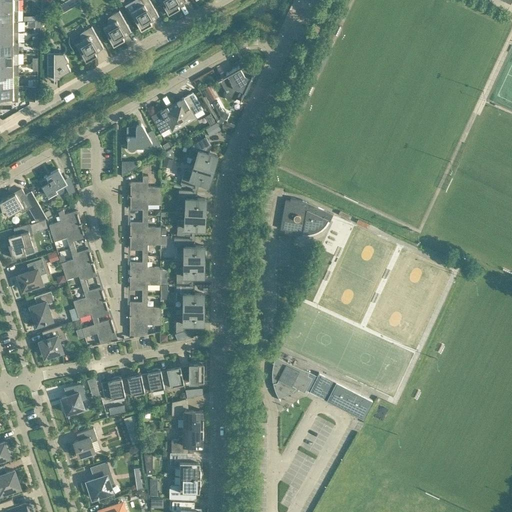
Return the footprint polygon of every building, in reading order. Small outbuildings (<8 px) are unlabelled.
[(0,0),(0,9),(18,10),(18,0),(0,0)] [(66,0),(58,5),(62,12),(70,8),(66,0)] [(149,17),(156,13),(158,16),(159,16),(149,0),(133,0),(132,1),(136,8),(131,11),(141,29),(152,23),(149,17)] [(179,7),(176,2),(179,0),(185,0),(186,0),(185,0),(160,0),(168,13),(179,7)] [(162,3),(158,6),(162,13),(166,11),(162,3)] [(18,10),(0,9),(0,20),(18,20),(18,10)] [(124,39),(121,33),(129,29),(130,32),(131,31),(119,10),(118,10),(118,11),(111,15),(110,16),(108,17),(107,20),(108,22),(109,24),(103,27),(113,45),(124,39)] [(18,20),(0,20),(0,31),(18,31),(18,20)] [(96,54),(93,49),(101,44),(103,47),(91,26),(82,31),(80,33),(80,35),(80,37),(81,39),(75,43),(85,61),(96,54)] [(18,31),(0,31),(0,42),(18,42),(18,31)] [(18,42),(0,42),(0,52),(18,53),(18,42)] [(18,53),(0,52),(0,63),(18,64),(18,53)] [(47,73),(48,73),(48,65),(54,65),(54,77),(54,75),(58,75),(59,76),(70,69),(66,62),(68,60),(63,52),(47,52),(47,73)] [(18,64),(0,63),(0,74),(18,75),(18,64)] [(245,67),(243,65),(240,67),(239,65),(226,73),(227,74),(218,79),(218,80),(219,79),(226,92),(225,94),(225,95),(225,96),(226,97),(226,98),(227,98),(228,99),(228,100),(229,100),(231,100),(232,100),(233,100),(234,100),(235,99),(236,98),(240,99),(239,100),(240,100),(244,91),(245,92),(252,78),(250,78),(252,74),(250,73),(249,72),(247,71),(246,69),(245,67)] [(18,75),(0,74),(0,85),(12,85),(12,86),(18,86),(18,75)] [(0,96),(12,97),(12,86),(12,85),(0,85),(0,96)] [(38,97),(38,91),(32,91),(32,85),(26,85),(26,99),(37,99),(36,99),(36,97),(38,97)] [(172,103),(183,124),(195,118),(193,114),(202,109),(193,92),(178,100),(179,102),(173,105),(172,103)] [(221,116),(226,119),(229,113),(223,111),(217,100),(213,102),(221,116)] [(183,124),(172,103),(172,104),(172,105),(167,108),(166,107),(151,115),(161,132),(170,127),(172,130),(183,124)] [(216,122),(206,128),(210,135),(220,129),(216,122)] [(142,125),(142,124),(141,123),(140,123),(139,123),(138,123),(137,123),(137,124),(136,124),(136,125),(136,126),(136,129),(127,129),(127,135),(126,135),(126,137),(127,137),(127,146),(127,147),(127,148),(128,149),(129,150),(130,151),(131,151),(132,151),(133,151),(134,150),(135,150),(135,149),(136,148),(136,147),(136,146),(143,146),(149,143),(153,150),(158,147),(161,145),(152,130),(147,133),(142,125)] [(194,164),(214,170),(214,168),(215,167),(215,165),(214,164),(214,162),(216,155),(204,151),(206,147),(210,144),(206,137),(193,144),(192,145),(191,147),(189,154),(194,156),(196,158),(194,164)] [(214,170),(194,164),(193,169),(190,171),(184,169),(180,183),(195,188),(197,180),(208,184),(210,176),(211,175),(212,174),(213,173),(213,171),(214,170)] [(56,191),(56,192),(57,193),(58,193),(59,193),(60,193),(61,193),(62,193),(63,192),(63,191),(64,190),(64,189),(64,188),(64,187),(64,186),(67,184),(58,168),(44,176),(44,178),(40,181),(48,195),(56,191)] [(129,194),(129,195),(161,195),(161,186),(148,186),(148,175),(142,175),(142,181),(130,181),(130,194),(129,194)] [(73,186),(67,189),(69,194),(75,191),(73,186)] [(21,212),(32,206),(22,189),(0,201),(0,203),(2,211),(5,210),(8,215),(19,209),(21,212)] [(185,212),(206,213),(206,212),(206,210),(206,209),(205,207),(205,206),(205,198),(194,198),(194,191),(179,189),(178,204),(184,204),(186,207),(185,212)] [(161,204),(161,195),(129,195),(130,195),(130,209),(142,209),(142,215),(148,215),(148,204),(161,204)] [(34,208),(39,205),(34,196),(28,199),(34,208)] [(302,233),(305,233),(307,233),(309,233),(311,233),(313,232),(315,232),(317,231),(319,230),(321,228),(323,227),(324,225),(325,224),(327,222),(328,220),(330,221),(333,214),(303,200),(290,198),(290,200),(285,199),(280,229),(285,229),(284,232),(297,234),(297,232),(302,233)] [(49,224),(51,232),(81,223),(81,222),(80,223),(76,210),(65,213),(63,208),(58,211),(61,220),(49,224)] [(204,220),(205,219),(205,218),(206,216),(206,215),(206,213),(185,212),(185,218),(183,220),(177,220),(177,234),(192,235),(192,227),(204,228),(204,220)] [(148,226),(148,215),(142,215),(142,221),(130,221),(130,234),(129,234),(129,235),(160,235),(161,226),(148,226)] [(82,223),(81,223),(51,232),(54,241),(66,237),(70,248),(75,246),(73,240),(85,236),(81,224),(82,223)] [(32,243),(27,224),(13,228),(15,234),(8,236),(10,243),(8,243),(12,258),(26,254),(24,246),(32,243)] [(160,244),(160,235),(129,235),(130,235),(130,249),(142,249),(142,255),(147,255),(148,244),(160,244)] [(184,260),(205,260),(205,259),(205,257),(204,256),(204,254),(203,253),(203,245),(192,245),(192,238),(174,237),(174,246),(176,246),(176,252),(182,252),(184,255),(184,260)] [(77,251),(75,246),(70,248),(73,258),(61,262),(64,271),(94,261),(93,260),(93,261),(88,248),(77,251)] [(147,266),(147,255),(142,255),(142,261),(130,261),(130,274),(129,274),(129,275),(160,275),(160,266),(147,266)] [(46,272),(41,258),(27,263),(30,271),(18,275),(20,281),(18,282),(20,288),(22,287),(23,289),(42,283),(39,274),(46,272)] [(205,260),(184,260),(184,266),(182,268),(176,268),(176,283),(191,283),(191,275),(203,275),(203,268),(204,266),(204,265),(205,263),(205,262),(205,260)] [(94,261),(64,271),(66,279),(79,275),(82,286),(87,284),(85,278),(97,275),(93,262),(94,261)] [(160,284),(160,276),(160,275),(129,275),(130,275),(130,289),(142,289),(142,295),(147,295),(147,284),(160,284)] [(89,290),(87,284),(82,286),(85,296),(73,300),(76,309),(106,299),(106,298),(105,299),(101,286),(89,290)] [(184,308),(204,308),(204,306),(204,305),(204,303),(203,302),(203,301),(203,293),(191,293),(191,285),(176,285),(176,300),(182,300),(184,302),(184,308)] [(54,300),(53,297),(57,296),(55,289),(51,290),(34,296),(36,303),(30,305),(33,316),(32,317),(35,327),(45,324),(45,322),(52,319),(47,303),(54,300)] [(147,306),(147,295),(142,295),(142,301),(130,301),(129,314),(129,315),(160,315),(160,306),(147,306)] [(106,299),(76,309),(78,317),(91,313),(94,323),(99,322),(97,316),(109,313),(105,300),(106,299)] [(204,308),(184,308),(184,313),(181,315),(176,315),(176,331),(176,332),(174,333),(175,334),(177,333),(180,332),(183,331),(186,330),(189,330),(192,330),(192,329),(191,329),(191,323),(202,323),(202,315),(203,314),(204,312),(204,311),(204,309),(204,308)] [(160,324),(160,315),(129,315),(129,329),(133,329),(133,336),(130,336),(130,334),(129,334),(129,337),(130,337),(134,336),(147,333),(147,324),(160,324)] [(111,318),(99,322),(94,323),(82,327),(84,336),(97,332),(100,343),(113,340),(117,340),(118,340),(117,337),(116,337),(117,339),(114,339),(112,333),(115,332),(111,318)] [(62,325),(62,324),(42,331),(42,332),(43,331),(45,339),(40,340),(45,356),(54,353),(55,354),(60,353),(60,351),(62,350),(58,340),(66,337),(62,325)] [(273,363),(272,371),(272,378),(273,386),(276,393),(280,400),(279,397),(286,394),(292,390),(294,392),(298,389),(304,392),(306,389),(311,392),(363,418),(372,400),(319,372),(317,375),(310,372),(310,371),(300,367),(290,363),(276,356),(273,363)] [(189,365),(180,367),(183,383),(184,383),(183,382),(190,380),(203,380),(203,374),(205,374),(205,375),(205,368),(205,369),(203,369),(203,362),(203,361),(204,361),(193,361),(194,361),(194,362),(189,362),(189,365)] [(183,383),(180,367),(180,365),(179,365),(179,364),(180,364),(180,363),(170,365),(170,366),(171,366),(171,367),(166,368),(167,370),(161,371),(164,387),(183,383)] [(164,387),(161,371),(160,369),(160,368),(160,367),(150,369),(150,370),(151,370),(151,371),(147,372),(147,374),(141,375),(144,391),(164,387)] [(144,391),(141,375),(141,373),(140,373),(140,372),(141,372),(140,371),(131,373),(131,374),(132,374),(132,375),(127,376),(127,378),(122,379),(121,379),(125,395),(144,391)] [(125,395),(121,379),(122,379),(121,377),(120,376),(121,376),(121,375),(111,377),(111,378),(112,378),(112,379),(108,380),(108,382),(102,383),(102,381),(101,381),(105,399),(125,395)] [(66,413),(67,413),(84,407),(81,399),(86,398),(81,384),(65,387),(67,395),(61,397),(64,405),(62,405),(64,411),(66,410),(66,413)] [(203,410),(196,410),(195,410),(189,410),(186,398),(172,401),(172,414),(179,414),(179,418),(184,419),(184,427),(203,427),(203,418),(203,410)] [(133,414),(124,418),(133,444),(139,441),(133,414)] [(88,453),(95,451),(91,441),(98,439),(93,427),(76,433),(79,440),(73,441),(79,456),(81,455),(84,457),(87,456),(88,453)] [(203,436),(203,427),(184,427),(184,428),(179,428),(179,439),(171,439),(171,452),(188,452),(188,444),(195,444),(203,444),(203,436)] [(0,459),(9,456),(4,441),(0,442),(0,459)] [(188,452),(171,452),(171,464),(173,466),(180,467),(179,476),(200,476),(200,475),(202,474),(202,472),(202,471),(202,469),(200,468),(200,466),(199,466),(200,463),(198,461),(194,461),(194,452),(188,452)] [(113,482),(106,462),(91,467),(95,478),(87,481),(90,490),(89,490),(88,491),(90,495),(91,495),(92,495),(93,497),(100,495),(101,496),(102,496),(105,495),(106,493),(112,491),(109,483),(113,482)] [(14,469),(7,472),(3,473),(0,466),(0,465),(0,493),(20,487),(14,469)] [(200,477),(200,476),(179,476),(179,485),(173,485),(170,487),(170,498),(193,499),(193,491),(198,491),(199,489),(199,486),(200,486),(200,484),(202,483),(202,481),(202,480),(202,478),(200,477)] [(29,511),(28,506),(26,506),(25,502),(16,505),(15,503),(14,504),(12,498),(0,502),(0,511),(29,511)] [(151,498),(151,507),(163,507),(163,498),(151,498)] [(201,511),(201,508),(194,507),(194,509),(191,509),(192,502),(194,502),(194,501),(172,500),(172,508),(174,511),(201,511)] [(103,508),(103,511),(126,511),(123,502),(103,508)]
